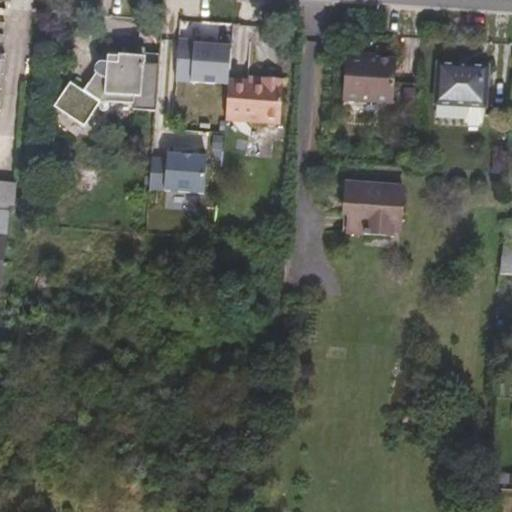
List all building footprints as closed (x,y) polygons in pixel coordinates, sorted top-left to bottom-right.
[(192,42),(175,41),(172,81),(225,85),(228,48),(198,45),(192,45),(192,42)] [(153,113),(155,66),(140,65),(140,59),(115,58),(115,65),(106,65),(96,64),(93,65),(92,67),(92,68),(92,71),(93,73),(98,77),(92,88),(89,85),(84,92),(73,84),(55,107),(84,129),(108,98),(128,99),(128,110),(153,113)] [(393,103),(396,61),(373,60),(345,58),(342,99),(393,103)] [(438,103),(465,106),(482,107),(487,108),(491,68),(470,66),(441,64),(438,103)] [(225,85),(223,123),(278,127),(282,81),(269,80),(259,79),(259,84),(245,83),(226,81),(225,85)] [(482,107),(465,106),(464,120),(467,126),(476,126),(480,121),(482,107)] [(165,161),(149,160),(148,190),(203,194),(205,157),(179,156),(165,155),(165,161)] [(0,296),(0,297),(7,214),(12,215),(14,186),(0,184),(0,296)] [(365,235),(373,235),(374,229),(397,230),(397,232),(399,231),(404,189),(364,185),(346,184),(343,213),(349,214),(347,232),(364,233),(365,235)] [(511,222),(506,222),(502,270),(511,270),(511,222)]
